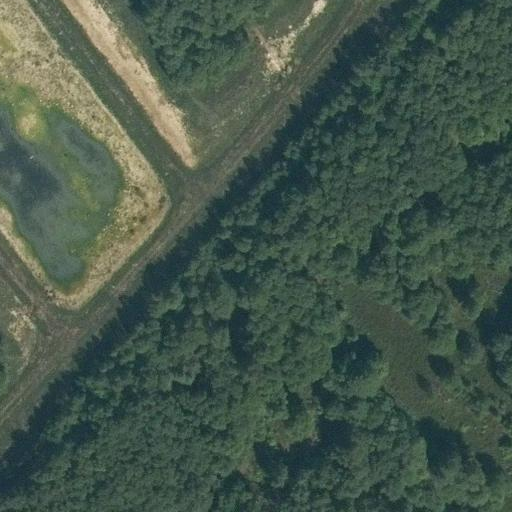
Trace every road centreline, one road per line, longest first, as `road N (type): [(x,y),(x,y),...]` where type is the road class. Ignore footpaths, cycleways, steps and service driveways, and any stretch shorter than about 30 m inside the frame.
road 1 (track): [(197,164),(365,0)]
road 2 (track): [(62,0),(165,137),(197,164)]
road 3 (track): [(53,316),(197,164)]
